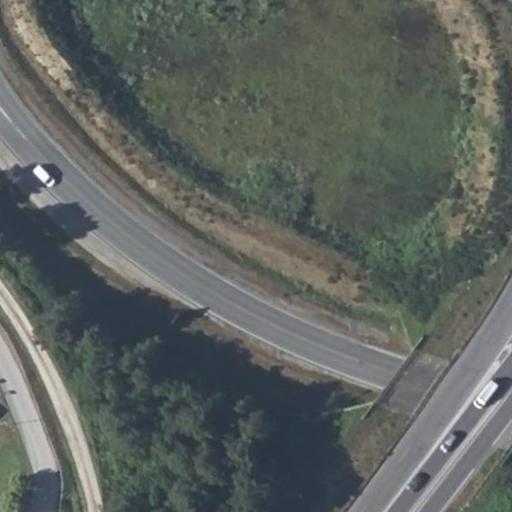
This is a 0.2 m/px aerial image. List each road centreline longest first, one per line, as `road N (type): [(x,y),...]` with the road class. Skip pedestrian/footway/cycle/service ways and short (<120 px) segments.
road 1 (secondary): [(511,412),(254,315),(173,270),(34,156)]
road 2 (primary): [(511,313),(370,511)]
road 3 (track): [(0,296),(60,405),(94,511)]
road 4 (trunk): [(429,511),(511,406)]
